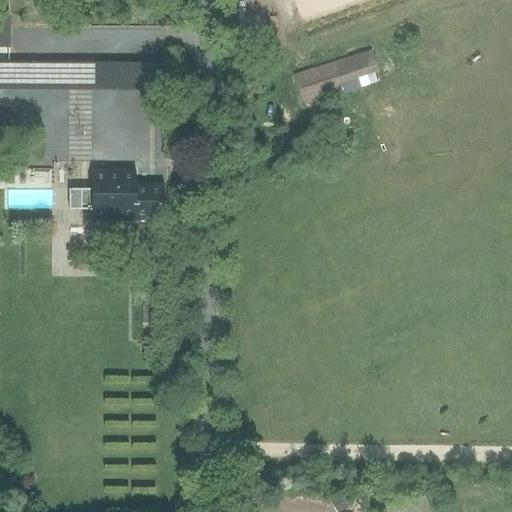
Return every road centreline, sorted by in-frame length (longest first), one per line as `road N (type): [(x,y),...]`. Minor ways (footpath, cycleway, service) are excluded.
road 1 (tertiary): [(206,511),(208,0)]
road 2 (track): [(206,447),(511,460)]
